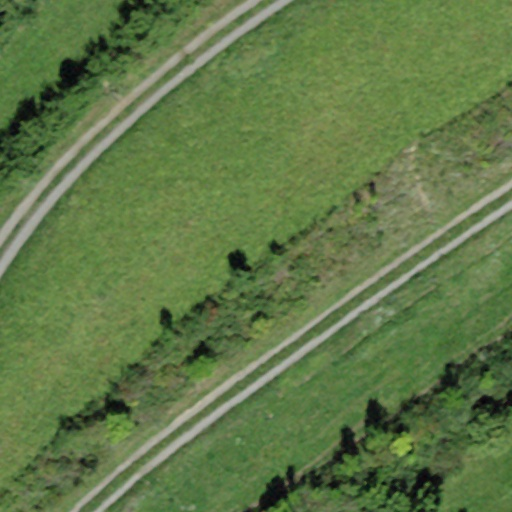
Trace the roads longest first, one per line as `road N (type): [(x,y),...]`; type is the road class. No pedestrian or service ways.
road 1 (track): [(83,511),(293,315),(511,173)]
road 2 (track): [(0,251),(72,156),(252,0)]
